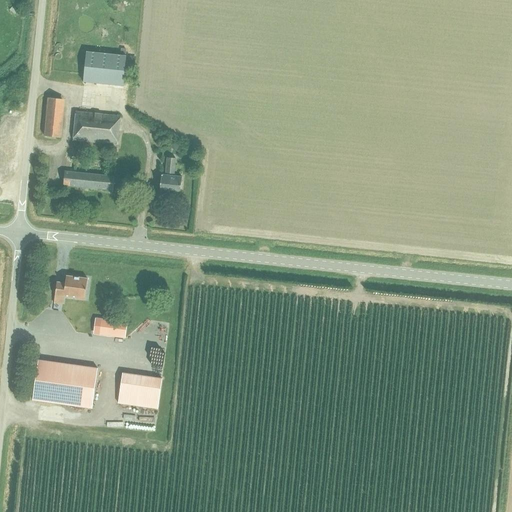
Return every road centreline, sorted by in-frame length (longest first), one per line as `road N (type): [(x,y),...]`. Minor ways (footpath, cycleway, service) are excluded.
road 1 (tertiary): [(511,286),(20,230)]
road 2 (tertiary): [(20,230),(43,0)]
road 3 (tertiary): [(0,437),(20,230)]
